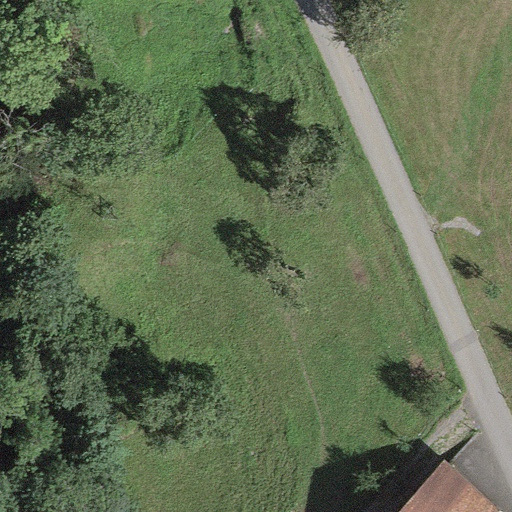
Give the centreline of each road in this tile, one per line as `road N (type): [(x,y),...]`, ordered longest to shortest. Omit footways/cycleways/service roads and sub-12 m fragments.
road 1 (residential): [(311,0),(511,454)]
road 2 (track): [(372,511),(461,412),(486,397)]
